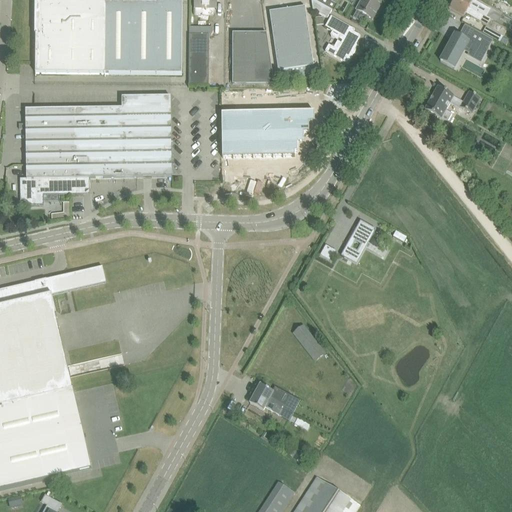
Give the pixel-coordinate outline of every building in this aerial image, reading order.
[(36,0),(35,74),(182,76),(182,0),(156,0),(157,5),(60,4),(60,0),(36,0)] [(194,0),(194,8),(216,8),(216,0),(194,0)] [(332,11),(312,0),(311,0),(312,10),(327,19),(332,11)] [(312,0),(332,11),(334,12),(340,0),(312,0)] [(362,0),(363,0),(357,11),(373,20),(383,0),(362,0)] [(469,9),(454,0),(449,10),(464,18),(466,15),(489,28),(493,22),(490,20),(486,18),(469,9)] [(473,0),(454,0),(469,9),(486,18),(491,10),(474,0),(473,0)] [(305,8),(270,13),(278,72),(279,72),(280,82),(300,79),(301,80),(315,78),(305,8)] [(331,17),(325,28),(340,37),(334,48),(329,46),(325,52),(348,64),(356,50),(350,47),(352,42),(356,44),(360,36),(353,33),(355,30),(331,17)] [(316,27),(323,26),(322,18),(315,18),(316,27)] [(199,27),(189,27),(189,36),(199,36),(199,27)] [(502,37),(485,28),(482,33),(511,49),(511,42),(503,37),(502,37)] [(487,51),(492,43),(474,33),(469,42),(455,35),(440,62),(452,69),(465,47),(472,50),(469,55),(477,59),(482,48),(487,51)] [(233,85),(273,84),(266,34),(233,34),(233,85)] [(189,36),(189,86),(209,86),(209,36),(199,36),(189,36)] [(452,115),(446,111),(451,103),(454,97),(438,87),(425,111),(441,120),(442,119),(448,123),(452,115)] [(461,108),(460,108),(472,115),(481,99),(469,93),(464,102),(461,108)] [(122,109),(123,109),(124,178),(172,178),(171,97),(122,98),(122,109)] [(124,178),(123,109),(122,109),(26,111),(27,180),(20,180),(21,197),(21,205),(27,205),(27,206),(43,205),(43,195),(89,195),(89,179),(124,178)] [(315,113),(222,114),(223,159),(295,158),(295,154),(298,154),(298,144),(304,144),(303,134),(309,134),(309,124),(315,124),(315,113)] [(375,228),(361,221),(342,256),(356,263),(375,228)] [(393,237),(404,243),(406,238),(396,232),(393,237)] [(321,255),(331,261),(336,251),(326,246),(321,255)] [(0,492),(92,472),(72,387),(59,332),(56,317),(57,317),(52,296),(106,284),(103,268),(0,291),(0,492)] [(303,327),(294,334),(311,356),(320,349),(303,327)] [(274,393),(260,386),(255,395),(290,414),(293,415),(296,410),(272,397),(274,393)] [(301,400),(323,413),(329,403),(306,391),(301,400)] [(290,421),(293,416),(293,415),(290,414),(255,395),(250,404),(264,412),(266,408),(290,421)] [(356,511),(360,507),(318,479),(295,511),(356,511)] [(281,511),(294,493),(279,483),(259,511),(281,511)] [(43,511),(58,511),(62,505),(45,496),(41,503),(47,506),(43,511)] [(21,498),(8,501),(10,508),(22,505),(21,498)]
